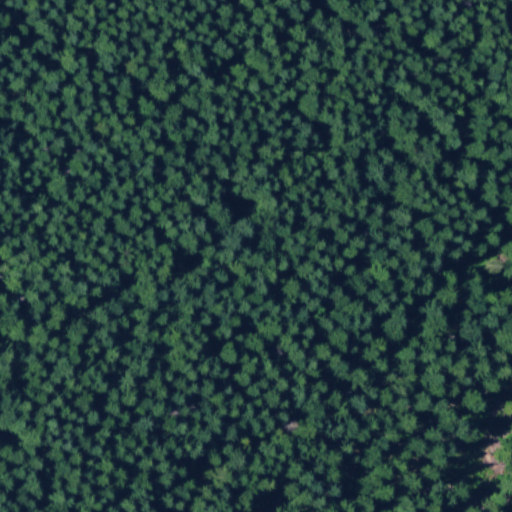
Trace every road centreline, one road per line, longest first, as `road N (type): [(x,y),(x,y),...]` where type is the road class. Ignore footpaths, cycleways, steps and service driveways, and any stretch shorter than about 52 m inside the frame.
road 1 (track): [(217,511),(461,280),(511,251)]
road 2 (track): [(511,112),(428,0)]
